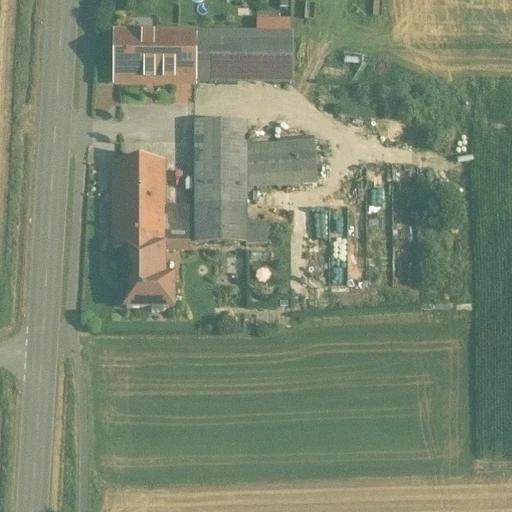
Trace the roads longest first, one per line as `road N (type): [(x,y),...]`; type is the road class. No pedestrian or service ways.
road 1 (primary): [(40,355),(61,0)]
road 2 (primary): [(31,511),(40,355)]
